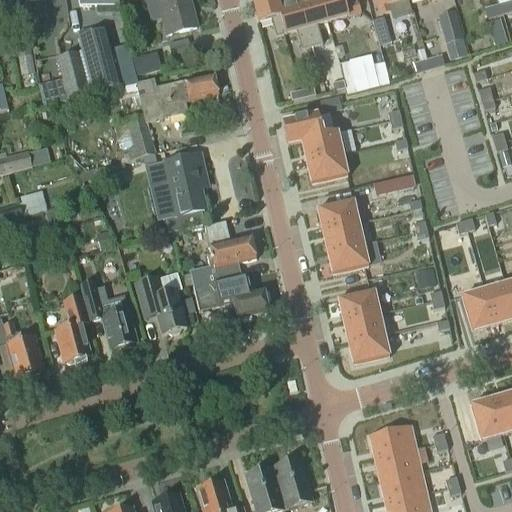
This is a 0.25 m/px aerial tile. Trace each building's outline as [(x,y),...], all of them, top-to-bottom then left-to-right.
[(7,0),(0,0),(0,9),(9,8),(7,0)] [(75,0),(77,6),(93,6),(94,14),(114,14),(114,5),(116,5),(114,0),(75,0)] [(146,0),(156,38),(165,36),(166,37),(199,29),(192,0),(146,0)] [(275,0),(251,0),(259,25),(271,21),(276,39),(286,36),(278,6),(277,7),(275,0)] [(319,0),(300,0),(298,1),(312,49),(320,47),(315,28),(326,24),(319,0)] [(342,0),(319,0),(326,24),(359,15),(357,5),(345,8),(342,0)] [(374,0),(379,16),(389,13),(387,7),(408,1),(407,0),(374,0)] [(298,1),(278,6),(286,36),(296,33),(301,52),(312,49),(298,1)] [(511,16),(511,3),(499,8),(502,19),(511,16)] [(502,19),(499,8),(484,12),(488,24),(502,19)] [(455,14),(438,18),(450,63),(467,58),(455,14)] [(383,21),(360,27),(367,52),(390,45),(383,21)] [(506,38),(502,24),(488,27),(494,52),(508,48),(506,38)] [(26,25),(13,28),(21,78),(34,76),(26,25)] [(103,34),(79,40),(94,96),(118,90),(103,34)] [(142,61),(133,64),(135,73),(145,70),(146,75),(161,70),(158,58),(160,58),(158,53),(141,58),(142,61)] [(78,54),(57,59),(67,98),(88,93),(78,54)] [(377,89),(372,67),(370,58),(347,64),(355,94),(377,89)] [(444,69),(441,60),(426,64),(430,75),(444,71),(444,69)] [(310,73),(310,61),(290,61),(290,73),(310,73)] [(339,66),(344,85),(346,93),(347,97),(355,94),(347,64),(339,66)] [(430,75),(426,64),(413,68),(416,78),(416,79),(430,75)] [(483,74),(473,77),(475,84),(486,81),(483,74)] [(153,83),(135,87),(142,118),(144,126),(146,126),(186,116),(183,106),(217,98),(212,77),(155,91),(153,83)] [(344,85),(332,88),(334,96),(346,93),(344,85)] [(316,100),(314,92),(302,95),(304,103),(316,100)] [(304,103),(302,95),(291,98),(293,105),(304,103)] [(490,95),(479,98),(481,106),(492,102),(490,95)] [(492,102),(481,106),(484,113),(494,110),(492,102)] [(368,109),(367,126),(378,127),(378,110),(368,109)] [(398,113),(387,116),(389,124),(400,121),(398,113)] [(318,117),(282,125),(287,148),(301,145),(301,144),(323,139),(318,117)] [(118,155),(116,156),(118,165),(153,157),(146,126),(144,126),(142,118),(111,126),(118,155)] [(400,121),(389,124),(391,131),(402,129),(400,121)] [(323,139),(301,144),(301,145),(305,165),(342,157),(337,136),(323,139)] [(502,136),(491,139),(493,147),(504,144),(502,136)] [(405,142),(394,145),(396,153),(407,150),(405,142)] [(504,144),(493,147),(496,155),(506,151),(504,144)] [(426,152),(388,161),(391,173),(429,165),(426,152)] [(28,156),(0,162),(0,177),(4,176),(42,167),(38,153),(28,156)] [(501,170),(510,167),(506,154),(497,157),(501,170)] [(198,157),(165,165),(170,186),(150,190),(157,223),(174,219),(174,220),(203,214),(196,186),(204,184),(198,157)] [(342,157),(305,165),(310,187),(347,179),(342,157)] [(81,186),(93,183),(94,187),(126,180),(123,167),(76,177),(81,186)] [(21,207),(0,213),(0,226),(46,213),(41,194),(19,200),(21,207)] [(408,209),(406,196),(388,198),(389,211),(408,209)] [(352,203),(316,212),(321,234),(358,226),(352,203)] [(419,203),(409,206),(410,214),(421,211),(419,203)] [(49,232),(61,229),(57,212),(44,216),(49,232)] [(492,216),(484,218),(487,229),(495,227),(492,216)] [(471,222),(463,224),(466,235),(474,233),(471,222)] [(463,224),(455,226),(458,237),(466,235),(463,224)] [(209,270),(189,274),(198,315),(233,306),(236,321),(267,314),(262,293),(250,296),(246,278),(240,279),(237,267),(255,262),(250,239),(229,244),(224,225),(191,233),(193,240),(205,237),(209,253),(208,254),(210,263),(207,263),(209,270)] [(424,225),(413,227),(415,235),(426,232),(424,225)] [(358,226),(321,234),(326,255),(363,247),(358,226)] [(386,247),(399,246),(397,232),(384,234),(386,247)] [(426,232),(415,235),(417,243),(428,240),(426,232)] [(110,233),(97,237),(101,253),(114,250),(110,233)] [(467,252),(473,275),(498,267),(492,245),(467,252)] [(363,247),(326,255),(332,278),(368,269),(363,247)] [(176,276),(134,288),(144,324),(156,321),(161,338),(166,337),(170,339),(178,337),(180,333),(185,331),(175,294),(181,292),(176,276)] [(91,286),(78,290),(82,305),(88,325),(100,322),(109,353),(121,350),(124,351),(131,349),(132,346),(134,346),(122,303),(108,307),(103,289),(92,292),(91,286)] [(511,314),(504,287),(483,293),(494,329),(511,323),(511,314)] [(483,293),(461,300),(472,336),(494,329),(483,293)] [(373,294),(337,302),(342,325),(379,316),(373,294)] [(440,294),(429,296),(431,304),(442,302),(440,294)] [(69,330),(54,335),(63,366),(66,366),(68,367),(75,365),(77,362),(89,359),(80,328),(86,326),(80,302),(62,307),(69,330)] [(442,302),(431,304),(433,312),(444,310),(442,302)] [(451,322),(463,320),(461,306),(448,308),(451,322)] [(379,316),(342,325),(347,346),(384,337),(379,316)] [(447,323),(436,326),(438,333),(449,331),(447,323)] [(0,346),(6,345),(16,380),(28,377),(30,378),(38,376),(39,373),(41,373),(32,341),(21,344),(19,336),(14,337),(11,326),(1,329),(0,324),(0,346)] [(384,337),(347,346),(353,368),(389,360),(384,337)] [(511,395),(492,402),(503,437),(511,434),(511,395)] [(492,402),(470,408),(480,444),(503,437),(492,402)] [(410,428),(369,438),(374,461),(416,452),(410,428)] [(443,436),(432,440),(434,447),(445,444),(443,436)] [(445,444),(434,447),(437,455),(447,452),(445,444)] [(416,452),(374,461),(379,484),(421,474),(416,452)] [(278,468),(272,470),(284,511),(285,511),(311,505),(299,462),(293,464),(290,462),(286,462),(283,463),(280,465),(278,468)] [(511,469),(510,462),(502,464),(505,475),(511,473),(511,469)] [(251,477),(245,478),(255,511),(284,511),(272,470),(265,472),(262,470),(258,470),(255,471),(252,473),(251,477)] [(421,474),(379,484),(384,506),(426,497),(421,474)] [(456,480),(445,483),(447,491),(458,488),(456,480)] [(208,490),(197,493),(202,511),(229,511),(222,485),(220,486),(217,484),(210,487),(208,490)] [(458,488),(447,491),(449,499),(460,496),(458,488)] [(429,511),(426,497),(384,506),(385,511),(429,511)] [(181,511),(177,498),(175,499),(172,498),(165,500),(163,503),(152,506),(153,511),(181,511)]
